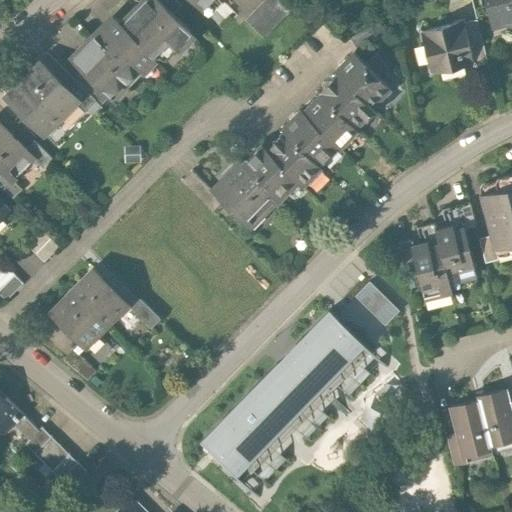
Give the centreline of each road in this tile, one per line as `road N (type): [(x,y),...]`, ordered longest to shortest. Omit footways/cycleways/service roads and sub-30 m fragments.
road 1 (residential): [(511,124),(422,177),(133,447)]
road 2 (residential): [(0,337),(133,447)]
